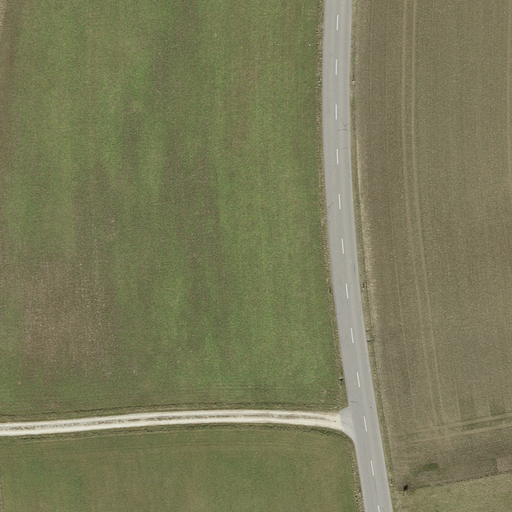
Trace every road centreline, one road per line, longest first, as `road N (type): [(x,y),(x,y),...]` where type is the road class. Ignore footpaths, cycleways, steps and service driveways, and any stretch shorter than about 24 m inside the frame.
road 1 (tertiary): [(341,0),(338,155),(348,287),(382,511)]
road 2 (track): [(369,427),(221,417),(0,429)]
